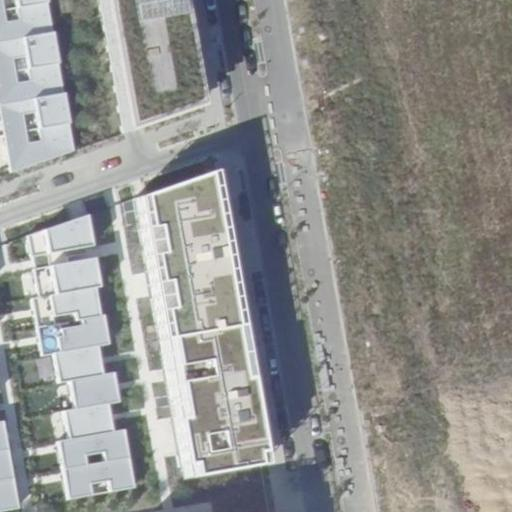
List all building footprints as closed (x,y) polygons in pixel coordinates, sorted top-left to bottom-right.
[(46,0),(0,0),(0,121),(9,166),(78,146),(46,0)] [(85,0),(111,145),(203,109),(183,0),(85,0)] [(358,119),(417,410),(511,390),(511,214),(510,204),(511,202),(511,73),(496,69),(358,119)] [(148,195),(199,476),(277,462),(221,170),(148,195)] [(88,198),(20,219),(37,347),(111,332),(88,198)] [(93,347),(52,357),(72,424),(46,432),(55,500),(135,475),(93,347)] [(0,504),(26,498),(8,408),(0,410),(0,384),(3,384),(0,369),(0,504)]
